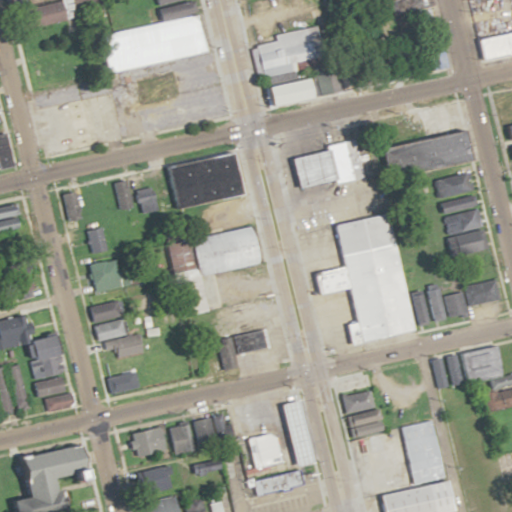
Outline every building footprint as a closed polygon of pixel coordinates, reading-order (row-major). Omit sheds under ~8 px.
[(57,0),(55,0),(21,9),(25,28),(62,19),(57,0)] [(102,71),(205,53),(198,13),(189,15),(186,0),(150,0),(154,24),(96,34),(102,71)] [(260,105),(323,92),(318,67),(320,67),(312,26),(269,34),(271,40),(248,45),(260,105)] [(476,60),(511,51),(511,30),(471,39),(476,60)] [(443,66),(436,38),(414,43),(421,71),(443,66)] [(72,75),(69,58),(37,64),(40,81),(72,75)] [(77,99),(63,102),(72,147),(87,144),(77,99)] [(511,123),(499,126),(502,143),(503,143),(506,160),(511,158),(511,123)] [(0,131),(0,167),(8,165),(1,132),(0,131)] [(284,154),(290,188),(465,159),(460,131),(350,149),(348,143),(284,154)] [(236,193),(227,151),(160,166),(169,207),(236,193)] [(479,249),(465,172),(430,179),(444,256),(479,249)] [(128,206),(121,179),(107,183),(114,209),(128,206)] [(153,209),(147,187),(130,191),(135,213),(153,209)] [(63,220),(77,217),(70,191),(57,194),(63,220)] [(0,236),(17,234),(13,205),(0,207),(0,236)] [(328,225),(337,265),(306,272),(312,294),(341,288),(348,319),(334,322),(339,346),(408,330),(388,242),(383,244),(376,214),(328,225)] [(82,230),(88,253),(103,250),(97,227),(82,230)] [(159,241),(164,270),(166,270),(173,316),(199,312),(193,274),(250,265),(244,227),(159,241)] [(83,263),(86,291),(122,287),(119,259),(83,263)] [(458,286),(459,291),(439,295),(442,316),(462,312),(461,306),(495,299),(491,280),(458,286)] [(13,302),(30,294),(24,282),(7,290),(13,302)] [(417,290),(418,295),(408,297),(413,324),(440,319),(434,287),(417,290)] [(121,314),(118,299),(83,307),(86,322),(121,314)] [(27,378),(56,372),(52,355),(49,356),(45,335),(27,339),(22,315),(0,319),(0,346),(19,343),(27,378)] [(91,342),(128,331),(124,316),(87,327),(91,342)] [(217,370),(232,368),(229,352),(261,347),(258,331),(212,339),(217,370)] [(92,344),(96,361),(124,355),(121,338),(92,344)] [(455,352),(461,383),(483,379),(485,388),(511,382),(511,372),(500,375),(494,345),(455,352)] [(192,375),(211,372),(207,346),(189,349),(192,375)] [(441,356),(446,385),(456,383),(451,354),(441,356)] [(3,367),(11,409),(22,407),(13,365),(3,367)] [(102,377),(105,393),(132,388),(129,372),(102,377)] [(26,384),(31,399),(58,390),(53,375),(26,384)] [(511,386),(478,392),(481,410),(511,405),(511,386)] [(336,396),(345,437),(362,434),(360,424),(373,422),(367,390),(336,396)] [(39,400),(42,412),(71,404),(67,392),(39,400)] [(275,463),(272,450),(294,446),(291,428),(266,432),(261,410),(244,413),(248,439),(243,440),(248,468),(275,463)] [(191,444),(221,441),(219,416),(189,419),(191,444)] [(396,426),(428,420),(439,477),(407,484),(396,426)] [(165,426),(165,454),(186,453),(185,425),(165,426)] [(154,426),(126,433),(132,456),(160,449),(154,426)] [(162,489),(156,466),(132,471),(138,494),(162,489)] [(448,511),(441,481),(376,495),(379,511),(448,511)] [(44,483),(23,497),(32,511),(33,511),(54,499),(44,483)] [(130,511),(129,504),(167,495),(170,511),(130,511)]
